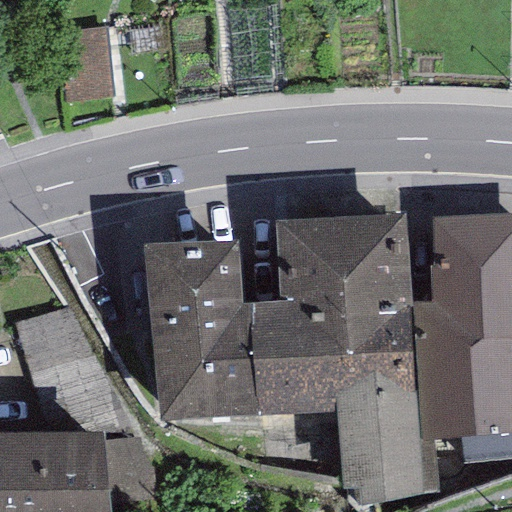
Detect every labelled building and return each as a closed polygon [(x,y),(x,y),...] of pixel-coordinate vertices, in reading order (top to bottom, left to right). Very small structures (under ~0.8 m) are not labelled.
[(74,107),(121,104),(116,30),(69,33),(74,107)] [(511,213),(431,218),(433,266),(428,266),(431,301),(410,302),(415,380),(419,439),(432,439),(461,437),(462,463),(511,458),(511,213)] [(273,222),(278,302),(410,294),(404,214),(273,222)] [(237,240),(145,246),(156,421),(255,415),(248,303),(241,304),(237,240)] [(278,302),(248,303),(255,415),(333,410),(332,385),(415,380),(410,302),(410,294),(278,302)] [(332,385),(333,410),(343,492),(353,490),(355,506),(436,490),(432,439),(419,439),(415,380),(332,385)] [(102,433),(0,432),(0,511),(111,511),(111,506),(103,441),(102,433)] [(140,439),(103,441),(111,506),(157,504),(151,469),(140,439)]
